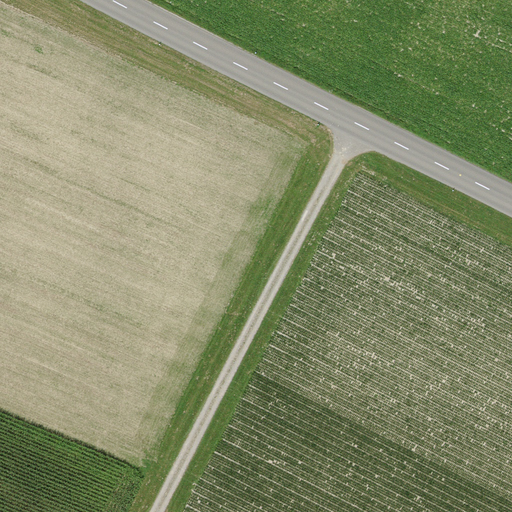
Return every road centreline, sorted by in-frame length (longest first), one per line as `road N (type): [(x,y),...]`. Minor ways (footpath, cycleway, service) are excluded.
road 1 (tertiary): [(107,0),(511,201)]
road 2 (track): [(360,126),(164,511)]
